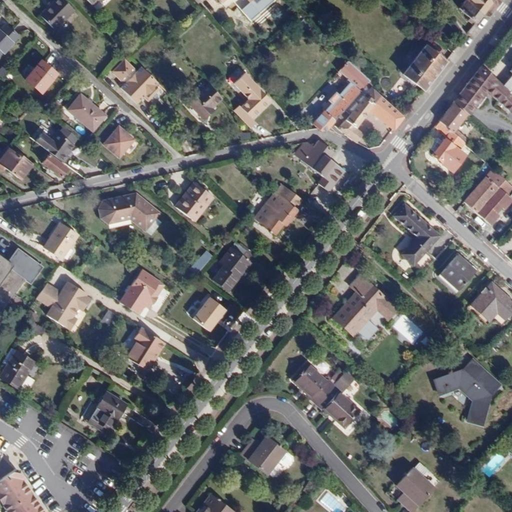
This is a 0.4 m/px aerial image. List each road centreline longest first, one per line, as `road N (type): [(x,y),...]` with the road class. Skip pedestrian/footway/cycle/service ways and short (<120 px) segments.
road 1 (tertiary): [(385,166),(118,511)]
road 2 (residential): [(385,166),(329,136),(304,136),(0,201)]
road 3 (residential): [(380,511),(274,403),(248,409),(171,511)]
road 4 (tertiary): [(511,5),(385,166)]
road 5 (unknown): [(222,377),(58,273)]
road 6 (unknown): [(184,425),(66,346),(43,339),(27,345)]
road 7 (residential): [(511,276),(385,166)]
